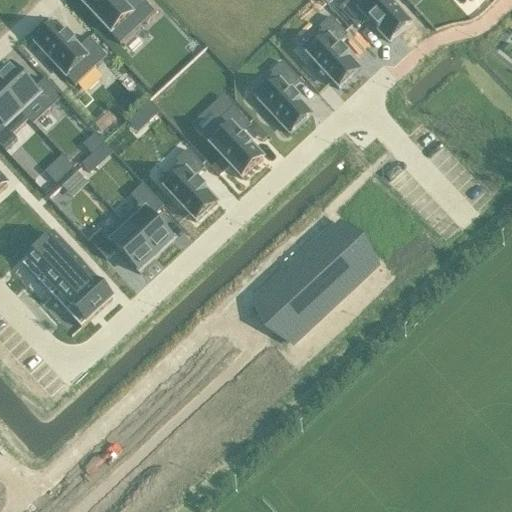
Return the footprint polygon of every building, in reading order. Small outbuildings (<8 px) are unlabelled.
[(133,0),(125,8),(117,0),(84,0),(81,3),(121,46),(155,14),(141,0),(133,0)] [(389,44),(411,25),(387,0),(371,0),(360,10),(351,1),(339,11),(357,30),(367,20),(389,44)] [(314,40),(302,51),(339,91),(360,71),(338,47),(348,38),(331,19),(320,30),(322,32),(314,40)] [(57,25),(36,45),(51,61),(76,88),(107,59),(90,40),(79,50),(57,25)] [(271,75),(273,78),(253,96),(290,136),(312,117),(289,93),(300,83),(282,64),(271,75)] [(0,78),(0,89),(34,126),(63,100),(46,81),(34,92),(12,67),(0,78)] [(0,147),(5,153),(17,142),(13,137),(29,123),(33,127),(34,126),(0,89),(0,147)] [(149,102),(127,122),(137,133),(159,113),(149,102)] [(251,128),(234,109),(202,138),(242,181),(263,162),(241,137),(251,128)] [(205,170),(188,152),(177,162),(179,165),(159,184),(196,224),(217,204),(195,180),(205,170)] [(87,159),(81,165),(90,174),(96,169),(87,159)] [(139,206),(122,221),(158,260),(175,243),(153,219),(164,209),(143,187),(131,198),(139,206)] [(158,260),(122,221),(105,237),(101,232),(89,244),(106,262),(118,252),(140,276),(158,260)] [(376,268),(337,226),(254,303),(292,345),(376,268)] [(55,238),(23,267),(38,284),(44,279),(72,309),(66,314),(82,330),(113,301),(55,238)]
